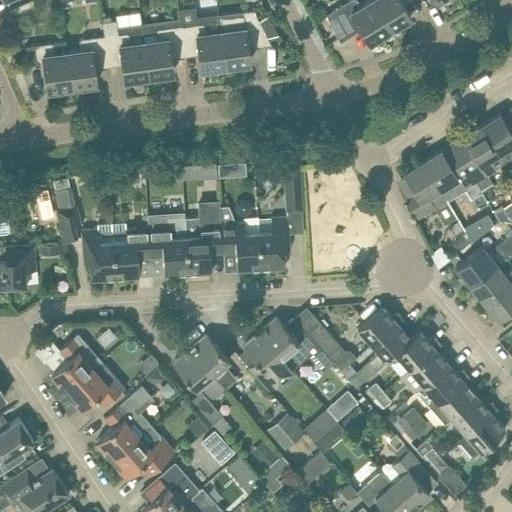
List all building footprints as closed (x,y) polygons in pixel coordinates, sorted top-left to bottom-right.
[(25,0),(10,7),(15,19),(37,9),(32,0),(25,0)] [(390,29),(372,0),(367,0),(360,4),(357,0),(346,0),(325,13),(339,41),(349,35),(345,30),(357,22),(369,41),(390,29)] [(372,0),(390,29),(411,16),(401,0),(372,0)] [(225,65),(220,29),(218,12),(196,15),(195,5),(178,7),(180,23),(184,48),(198,46),(201,68),(225,65)] [(170,50),(184,48),(178,7),(179,16),(141,22),(148,75),(173,72),(170,50)] [(220,29),(225,65),(250,61),(246,39),(267,36),(254,10),(242,11),(243,15),(234,16),(232,19),(233,27),(220,29)] [(148,75),(141,22),(117,25),(116,18),(110,19),(102,20),(104,34),(107,58),(121,56),(124,79),(148,75)] [(79,48),(67,50),(72,86),(96,82),(93,60),(107,58),(104,34),(81,37),(78,40),(79,48)] [(72,86),(67,50),(65,39),(55,40),(53,43),(52,41),(37,43),(25,45),(34,65),(44,64),(47,89),(72,86)] [(511,131),(500,112),(481,123),(504,162),(511,157),(511,131)] [(474,156),(464,162),(482,191),(486,189),(485,187),(492,183),(488,175),(494,171),(493,169),(504,162),(481,123),(461,135),(474,156)] [(337,159),(347,160),(348,160),(349,148),(337,148),(337,159)] [(441,148),(422,159),(447,200),(465,189),(471,198),(482,191),(464,162),(454,168),(441,148)] [(447,200),(422,159),(402,171),(415,192),(405,198),(417,217),(433,207),(444,224),(457,216),(448,202),(447,200)] [(231,174),(230,161),(217,162),(218,174),(231,174)] [(217,174),(216,162),(202,163),(203,175),(217,174)] [(120,168),(111,169),(112,179),(121,179),(120,168)] [(66,177),(52,181),(54,189),(68,185),(66,177)] [(300,183),(284,184),(286,209),(302,208),(300,183)] [(48,194),(47,186),(36,189),(37,196),(48,194)] [(4,218),(4,212),(2,192),(0,192),(0,232),(6,232),(8,230),(8,218),(4,218)] [(56,209),(63,240),(77,237),(74,223),(80,222),(76,205),(56,209)] [(260,268),(258,230),(244,230),(244,220),(234,221),(228,205),(220,205),(221,222),(222,245),(235,245),(236,269),(238,269),(238,267),(246,266),(249,269),(260,268)] [(187,273),(184,216),(184,210),(147,213),(148,226),(149,250),(162,249),(164,274),(165,274),(165,272),(173,271),(176,273),(187,273)] [(184,216),(187,273),(199,272),(201,269),(210,269),(210,271),(211,271),(210,246),(222,245),(221,222),(198,223),(197,215),(184,216)] [(271,229),(258,230),(260,268),(272,267),(274,264),(283,264),(283,266),(284,266),(283,248),(289,248),(287,215),(270,216),(271,229)] [(463,229),(471,242),(492,227),(487,216),(463,229)] [(124,221),(111,222),(115,277),(126,276),(129,274),(137,273),(137,276),(139,276),(137,251),(149,250),(148,226),(125,228),(124,221)] [(115,277),(111,222),(98,222),(98,227),(81,228),(82,241),(83,261),(89,260),(91,279),(92,279),(92,276),(100,276),(103,278),(115,277)] [(511,231),(497,243),(501,247),(506,255),(507,255),(511,250),(511,231)] [(33,243),(30,243),(10,244),(10,256),(0,256),(0,284),(25,283),(24,269),(35,268),(33,243)] [(41,244),(42,253),(61,252),(61,243),(41,244)] [(456,265),(470,283),(496,262),(506,255),(501,247),(491,256),(482,245),(471,253),(456,265)] [(470,283),(484,301),(511,278),(511,266),(504,273),(496,262),(470,283)] [(511,278),(484,301),(498,318),(511,307),(511,278)] [(357,326),(372,342),(402,316),(398,312),(394,312),(391,314),(382,304),(357,326)] [(276,315),(259,329),(293,368),(308,355),(321,370),(332,360),(326,352),(306,330),(296,338),(276,315)] [(375,369),(395,351),(411,337),(410,337),(419,329),(410,337),(402,327),(404,325),(405,320),(402,316),(372,342),(378,350),(367,360),(375,369)] [(345,350),(318,319),(306,330),(326,352),(332,360),(345,350)] [(293,368),(259,329),(242,344),(256,359),(249,366),(266,385),(273,379),(276,382),(293,368)] [(395,351),(409,367),(439,341),(436,337),(431,337),(428,339),(419,329),(410,337),(411,337),(395,351)] [(50,372),(65,390),(93,366),(84,356),(92,349),(77,331),(58,348),(67,358),(50,372)] [(229,358),(219,347),(206,332),(189,347),(225,388),(236,378),(224,363),(229,358)] [(409,367),(423,383),(448,362),(439,352),(442,350),(442,345),(439,341),(409,367)] [(225,388),(189,347),(172,361),(195,387),(199,384),(209,396),(215,396),(225,388)] [(144,373),(158,361),(150,351),(136,364),(144,373)] [(348,377),(355,370),(349,362),(341,369),(348,377)] [(430,406),(467,374),(464,370),(459,370),(457,372),(448,362),(423,383),(416,390),(430,406)] [(93,366),(65,390),(81,408),(98,393),(106,403),(121,389),(125,386),(110,369),(102,376),(93,366)] [(163,377),(154,367),(145,375),(149,381),(157,382),(163,377)] [(451,416),(476,394),(468,384),(471,382),(471,378),(467,374),(430,406),(444,422),(451,416)] [(375,396),(383,390),(375,380),(367,387),(375,396)] [(112,425),(95,440),(111,458),(138,433),(150,423),(135,406),(149,393),(140,383),(126,396),(119,402),(104,416),(112,425)] [(213,423),(221,434),(231,425),(201,390),(192,398),(213,423)] [(391,399),(383,390),(375,396),(383,405),(391,399)] [(347,392),(327,409),(336,419),(338,421),(357,403),(347,392)] [(451,416),(466,432),(496,406),(492,402),(488,402),(485,404),(476,394),(451,416)] [(411,422),(421,414),(414,406),(404,414),(403,413),(396,420),(403,429),(411,422)] [(496,406),(466,432),(455,441),(470,458),(505,428),(496,417),(499,415),(499,410),(496,406)] [(355,411),(341,423),(351,434),(365,422),(361,417),(364,414),(358,407),(354,410),(355,411)] [(327,409),(303,430),(313,440),(335,419),(336,419),(327,409)] [(303,431),(286,411),(266,428),(283,448),(303,431)] [(411,438),(429,424),(421,414),(411,422),(403,429),(411,438)] [(0,458),(1,460),(33,439),(19,417),(0,429),(0,458)] [(313,440),(312,440),(321,451),(345,430),(336,420),(313,440)] [(138,433),(111,458),(126,475),(143,461),(151,470),(166,457),(170,454),(174,450),(159,433),(150,423),(138,433)] [(214,432),(201,443),(220,465),(233,454),(214,432)] [(400,455),(382,471),(414,508),(431,493),(417,477),(427,469),(413,454),(408,448),(407,449),(402,443),(403,442),(394,432),(386,440),(395,449),(394,449),(400,455)] [(432,462),(440,455),(432,446),(431,446),(425,438),(414,447),(421,455),(424,452),(432,462)] [(254,451),(270,461),(263,474),(277,482),(291,459),(260,441),(254,451)] [(440,471),(447,464),(440,455),(432,462),(440,471)] [(239,456),(225,468),(250,499),(265,486),(239,456)] [(305,460),(296,468),(304,478),(314,470),(305,460)] [(148,484),(140,491),(140,492),(142,491),(150,499),(140,508),(143,511),(171,511),(183,502),(199,488),(175,461),(167,467),(163,471),(148,484)] [(47,511),(45,508),(69,492),(51,466),(30,480),(22,468),(0,482),(0,500),(6,497),(12,505),(16,502),(22,511),(47,511)] [(408,511),(414,508),(382,471),(380,469),(359,486),(371,500),(375,497),(388,511),(408,511)] [(339,491),(346,499),(356,490),(348,482),(339,491)] [(183,502),(171,511),(224,511),(201,486),(199,488),(183,502)] [(251,511),(256,508),(248,498),(237,508),(240,511),(251,511)]
